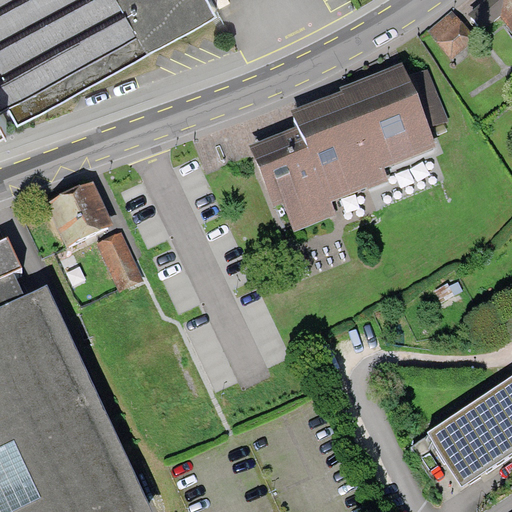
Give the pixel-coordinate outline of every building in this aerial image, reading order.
[(0,0),(0,121),(4,129),(217,12),(210,0),(0,0)] [(511,0),(489,0),(470,15),(488,37),(502,26),(511,38),(511,0)] [(448,64),(470,45),(450,20),(427,38),(448,64)] [(248,153),(269,209),(278,205),(290,238),(334,222),(328,206),(377,188),(374,178),(432,157),(424,133),(444,126),(425,74),(405,82),(402,72),(284,115),(292,137),(248,153)] [(88,191),(45,208),(62,249),(105,231),(88,191)] [(118,237),(96,245),(117,298),(139,289),(118,237)] [(0,511),(126,511),(13,277),(18,274),(3,243),(0,244),(0,511)] [(511,381),(429,436),(464,488),(511,456),(511,381)]
